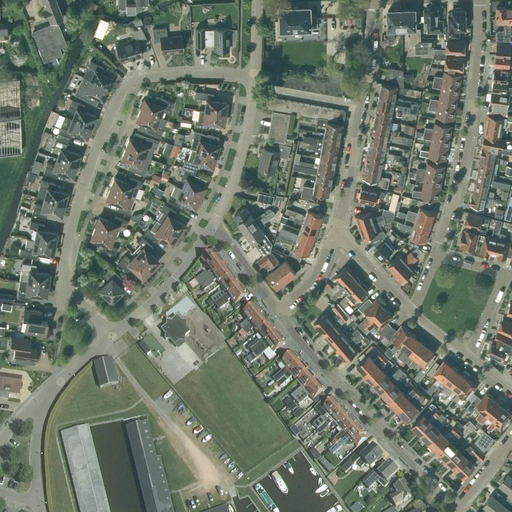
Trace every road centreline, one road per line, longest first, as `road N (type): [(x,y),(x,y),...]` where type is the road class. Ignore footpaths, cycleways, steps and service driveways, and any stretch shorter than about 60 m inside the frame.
road 1 (residential): [(63,279),(88,171),(126,84),(189,74),(255,76)]
road 2 (residential): [(456,510),(277,309)]
road 3 (residential): [(437,257),(468,140),(480,0)]
road 4 (residential): [(333,236),(372,0)]
road 5 (unclassified): [(110,337),(172,282),(215,222)]
road 6 (unclassified): [(215,222),(238,167),(255,76)]
